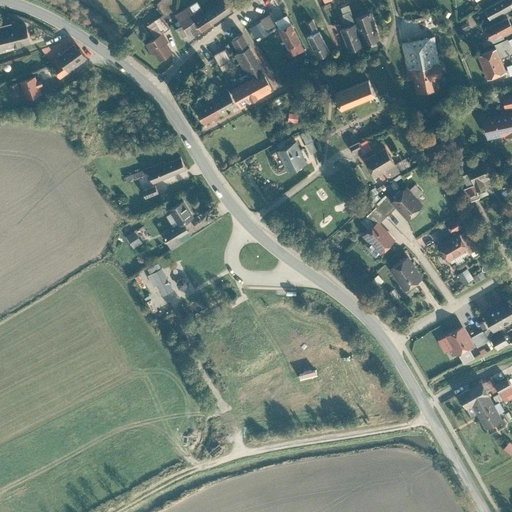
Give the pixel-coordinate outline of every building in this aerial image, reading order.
[(225,0),(217,0),(203,10),(197,0),(175,15),(179,20),(176,22),(179,26),(182,24),(182,25),(177,28),(183,38),(188,35),(185,29),(196,22),(202,32),(233,11),(225,0)] [(340,0),(336,0),(324,5),(327,14),(338,10),(340,15),(343,14),(344,18),(343,18),(346,27),(341,29),(350,51),(356,49),(363,46),(359,34),(360,34),(349,4),(341,7),(341,6),(337,7),(337,6),(332,8),(331,6),(338,4),(337,3),(341,1),(340,0)] [(511,0),(503,0),(485,10),(491,21),(511,9),(511,0)] [(355,18),(365,45),(381,39),(371,13),(355,18)] [(146,44),(153,55),(155,53),(160,61),(174,52),(168,43),(169,41),(164,33),(171,28),(162,15),(147,25),(156,38),(146,44)] [(287,15),(276,21),(280,30),(290,49),(302,43),(300,40),(302,39),(298,29),(296,30),(292,24),(287,15)] [(0,18),(0,27),(13,25),(11,16),(0,18)] [(482,42),(484,48),(494,43),(495,44),(506,39),(505,38),(511,35),(511,24),(509,18),(486,29),(491,38),(482,42)] [(308,37),(319,58),(331,52),(320,31),(319,32),(313,19),(307,22),(313,35),(308,37)] [(250,28),(255,37),(267,30),(261,20),(251,25),(252,26),(250,28)] [(461,26),(465,31),(472,27),(469,21),(461,26)] [(13,45),(14,46),(31,42),(26,22),(9,26),(9,27),(0,29),(0,45),(1,48),(7,47),(7,49),(14,47),(13,45)] [(450,32),(443,34),(444,39),(447,38),(449,46),(453,45),(450,37),(451,37),(450,32)] [(244,34),(232,41),(229,43),(232,48),(235,46),(239,53),(236,55),(247,74),(250,73),(253,77),(232,89),(242,107),(274,90),(265,73),(266,72),(263,65),(262,66),(251,46),(244,34)] [(409,77),(415,76),(418,91),(440,87),(438,76),(448,74),(446,64),(441,65),(435,36),(403,42),(409,77)] [(511,38),(509,40),(508,38),(506,39),(495,44),(497,49),(479,56),(488,79),(508,72),(503,59),(511,54),(511,38)] [(49,61),(60,77),(88,57),(76,41),(57,55),(49,61)] [(214,55),(223,71),(228,68),(226,63),(231,60),(225,49),(220,52),(214,55)] [(393,54),(395,66),(404,64),(402,52),(393,54)] [(197,70),(201,76),(207,72),(203,66),(197,70)] [(35,74),(21,79),(27,96),(41,91),(35,74)] [(370,80),(336,93),(343,109),(376,96),(370,80)] [(13,95),(21,92),(17,81),(9,84),(13,95)] [(214,99),(222,114),(238,105),(228,87),(212,96),(214,99)] [(506,108),(511,107),(511,91),(503,94),(506,108)] [(200,100),(194,103),(197,109),(196,109),(205,124),(222,114),(214,99),(203,105),(200,100)] [(484,116),(489,137),(506,133),(506,135),(508,135),(509,140),(511,139),(511,108),(501,111),(501,112),(484,116)] [(289,121),(298,122),(299,113),(290,112),(289,121)] [(301,132),(312,153),(318,150),(313,140),(314,139),(309,129),(301,132)] [(353,150),(356,155),(372,146),(368,138),(361,141),(360,140),(350,145),(352,150),(353,150)] [(309,158),(303,147),(302,148),(298,140),(278,150),(289,172),(308,162),(307,159),(309,158)] [(386,145),(366,157),(376,174),(383,169),(388,178),(401,170),(396,161),(386,145)] [(148,167),(126,176),(128,180),(150,171),(154,182),(187,168),(182,156),(166,162),(166,160),(148,167)] [(484,179),(492,176),(486,160),(478,163),(462,170),(464,176),(471,173),(475,182),(465,186),(473,198),(481,195),(478,189),(479,188),(480,190),(486,188),(486,185),(487,185),(484,179)] [(143,189),(146,197),(159,192),(156,184),(143,189)] [(387,215),(397,205),(408,217),(424,202),(419,196),(422,192),(415,185),(412,188),(408,184),(393,198),(388,194),(385,192),(377,201),(379,203),(378,205),(387,215)] [(178,222),(179,225),(195,216),(184,199),(165,210),(174,225),(178,222)] [(381,252),(397,237),(381,220),(387,215),(378,205),(377,204),(361,219),(369,227),(363,233),(371,242),(368,246),(376,254),(379,251),(381,252)] [(464,225),(464,224),(469,222),(463,213),(459,216),(458,215),(447,221),(448,223),(437,230),(441,238),(453,231),(453,232),(464,225)] [(185,222),(164,235),(169,243),(171,247),(192,235),(189,231),(190,230),(185,222)] [(439,241),(450,259),(470,247),(459,229),(439,241)] [(134,247),(142,242),(135,230),(127,236),(134,247)] [(390,266),(405,288),(411,284),(411,285),(420,278),(424,275),(409,253),(405,256),(396,262),(396,263),(390,266)] [(164,295),(174,290),(162,267),(148,274),(153,285),(158,283),(164,295)] [(465,283),(474,277),(468,267),(458,273),(465,283)] [(139,282),(149,277),(145,269),(135,274),(139,282)] [(379,273),(372,280),(377,285),(384,278),(379,273)] [(395,298),(399,295),(394,288),(390,290),(395,298)] [(492,337),(498,348),(510,342),(503,330),(493,336),(491,334),(494,333),(490,326),(491,326),(495,332),(511,321),(511,297),(511,296),(484,312),(487,318),(485,319),(489,327),(485,329),(490,338),(492,337)] [(156,312),(159,316),(169,310),(167,306),(156,312)] [(451,356),(475,343),(465,324),(441,338),(441,339),(447,336),(452,346),(447,349),(451,356)] [(472,335),(478,346),(490,339),(490,338),(485,329),(485,328),(472,335)] [(298,354),(292,356),(299,372),(304,370),(298,354)] [(501,419),(497,413),(503,410),(498,401),(502,399),(503,401),(508,409),(511,407),(511,389),(506,378),(494,385),(496,388),(492,390),(494,394),(492,396),(495,403),(493,404),(479,379),(468,385),(470,387),(456,394),(465,409),(471,405),(483,428),(488,426),(501,419)] [(503,413),(508,421),(511,419),(508,411),(503,413)]
